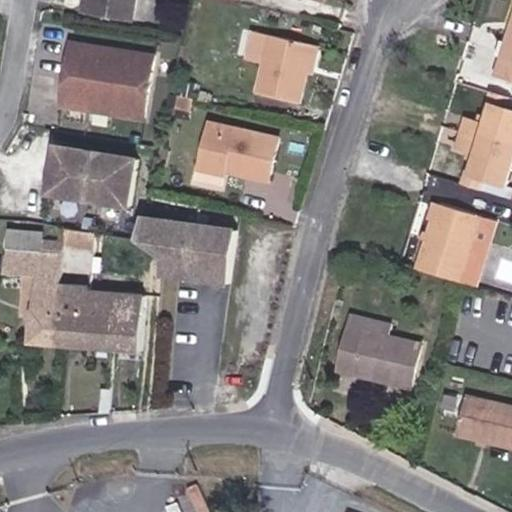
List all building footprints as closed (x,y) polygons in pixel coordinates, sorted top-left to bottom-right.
[(130,20),(133,0),(86,0),(84,13),(130,20)] [(511,29),(498,76),(511,79),(511,29)] [(251,59),(268,64),(260,92),(302,101),(315,46),(258,32),(251,59)] [(161,57),(78,42),(67,106),(149,121),(161,57)] [(510,187),(511,180),(511,99),(494,94),(486,122),(469,116),(460,148),(476,153),(469,174),(510,187)] [(194,112),(197,98),(181,95),(179,109),(194,112)] [(271,178),(280,140),(212,125),(203,163),(271,178)] [(141,160),(107,154),(105,165),(89,162),(91,151),(60,145),(51,194),(132,208),(141,160)] [(105,165),(107,154),(91,151),(89,162),(105,165)] [(466,183),(508,195),(510,187),(469,174),(466,183)] [(420,268),(462,281),(481,215),(440,202),(420,268)] [(496,220),(481,215),(462,281),(478,285),(496,220)] [(164,276),(236,284),(241,230),(147,218),(142,239),(165,259),(164,276)] [(67,228),(13,224),(12,239),(26,240),(26,248),(65,250),(65,245),(67,228)] [(97,230),(67,228),(65,245),(96,247),(97,230)] [(34,341),(67,343),(69,311),(58,309),(59,282),(62,283),(65,250),(26,248),(26,240),(12,239),(9,272),(27,273),(38,273),(36,316),(34,341)] [(24,315),(36,316),(38,273),(27,273),(24,315)] [(67,343),(113,347),(114,318),(90,315),(92,290),(93,286),(62,283),(59,282),(58,309),(69,311),(67,343)] [(114,318),(113,347),(141,349),(146,295),(92,290),(90,315),(114,318)] [(390,335),(392,324),(354,315),(341,370),(413,386),(422,342),(390,335)] [(511,446),(511,405),(468,395),(459,433),(511,446)]
